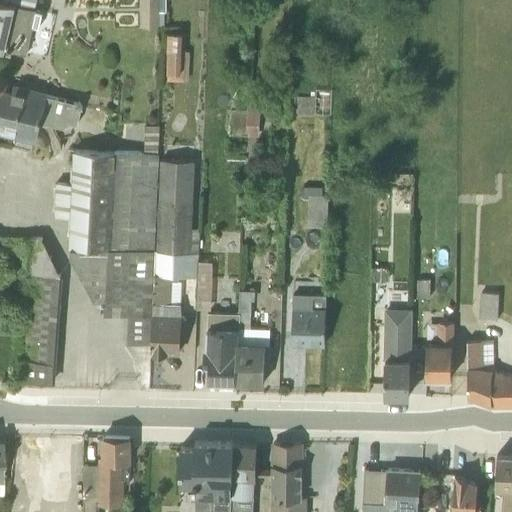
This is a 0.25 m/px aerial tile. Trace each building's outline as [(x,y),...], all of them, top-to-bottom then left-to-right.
[(0,0),(0,46),(26,52),(32,24),(38,25),(41,10),(33,8),(34,0),(0,0)] [(158,0),(141,0),(142,27),(158,27),(158,0)] [(182,27),(168,26),(168,32),(167,32),(165,72),(166,73),(166,80),(187,81),(189,52),(185,51),(185,49),(181,49),(182,27)] [(0,87),(0,133),(34,142),(39,121),(62,126),(70,122),(76,123),(79,110),(79,108),(81,107),(79,102),(77,103),(76,102),(46,94),(46,91),(13,83),(11,91),(0,87)] [(257,99),(246,99),(245,135),(258,136),(258,110),(257,110),(257,99)] [(231,109),(230,133),(244,133),(245,109),(231,109)] [(159,126),(144,125),(143,151),(158,152),(159,126)] [(127,314),(127,341),(150,343),(154,273),(159,159),(159,152),(158,152),(143,151),(72,149),(71,181),(55,181),(54,215),(69,216),(68,246),(70,247),(69,254),(96,303),(104,303),(104,312),(127,314)] [(191,160),(159,159),(154,273),(197,275),(198,227),(192,227),(194,160),(191,160)] [(309,222),(329,222),(329,193),(309,192),(309,222)] [(40,235),(28,235),(19,379),(38,381),(38,382),(50,383),(50,382),(55,382),(62,274),(60,273),(41,236),(40,235)] [(210,308),(211,260),(198,260),(196,307),(210,308)] [(387,270),(373,267),(370,280),(384,283),(387,270)] [(155,355),(161,355),(166,352),(179,352),(180,336),(184,336),(185,315),(181,315),(179,303),(177,303),(177,274),(154,273),(150,351),(152,351),(155,355)] [(417,279),(416,296),(429,296),(429,279),(417,279)] [(239,301),(254,302),(255,291),(240,290),(239,301)] [(325,293),(293,292),(291,342),(324,343),(325,293)] [(497,292),(480,292),(480,317),(496,318),(497,292)] [(408,394),(411,308),(384,307),(383,357),(385,357),(384,394),(408,394)] [(238,312),(208,311),(206,347),(205,348),(204,363),(210,363),(209,379),(236,381),(236,380),(238,312)] [(236,380),(263,383),(263,362),(269,362),(270,344),(268,343),(268,328),(250,327),(250,320),(239,320),(236,380)] [(426,342),(426,377),(450,378),(451,343),(452,343),(453,321),(427,320),(426,336),(438,336),(438,342),(426,342)] [(492,338),(466,340),(467,367),(468,368),(467,397),(511,395),(511,366),(493,366),(492,338)] [(83,463),(83,502),(82,511),(95,511),(96,509),(99,509),(99,504),(123,504),(123,502),(123,478),(129,478),(129,437),(103,435),(103,458),(98,458),(98,463),(83,463)] [(211,508),(230,509),(232,442),(194,441),(193,446),(180,446),(178,481),(193,482),(193,484),(195,484),(195,491),(211,492),(211,508)] [(255,468),(255,442),(232,442),(230,509),(229,511),(251,511),(252,495),(253,495),(254,477),(255,475),(257,475),(258,475),(258,468),(255,468)] [(270,476),(269,511),(305,511),(306,496),(299,495),(300,442),(273,442),(273,468),(269,469),(269,476),(270,476)] [(511,511),(511,446),(498,445),(497,446),(496,479),(503,480),(501,511),(511,511)] [(416,511),(417,506),(418,505),(419,469),(387,467),(387,469),(365,468),(362,511),(416,511)] [(451,511),(479,511),(480,508),(481,507),(481,491),(477,490),(477,472),(453,471),(451,511)]
